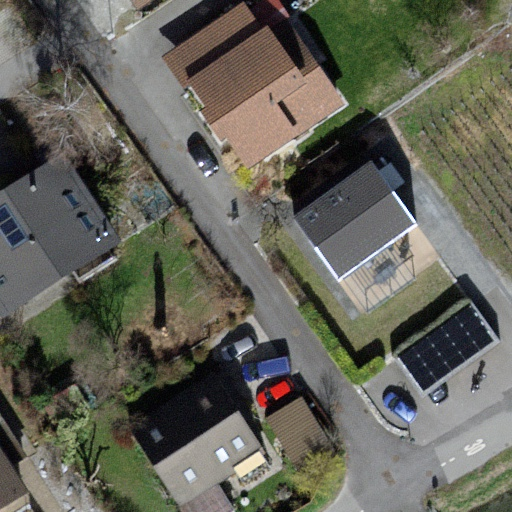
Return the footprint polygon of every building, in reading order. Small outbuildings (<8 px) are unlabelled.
[(107,0),(120,17),(148,0),(107,0)] [(232,3),(153,59),(233,185),(333,113),(283,27),(257,39),(232,3)] [(371,161),(301,211),(350,280),(420,230),(371,161)] [(47,163),(0,197),(0,326),(108,256),(47,163)] [(472,297),(395,346),(427,396),(504,347),(472,297)] [(117,434),(165,508),(245,458),(198,381),(117,434)] [(290,405),(256,424),(284,484),(322,464),(290,405)] [(0,499),(15,492),(0,467),(0,499)]
